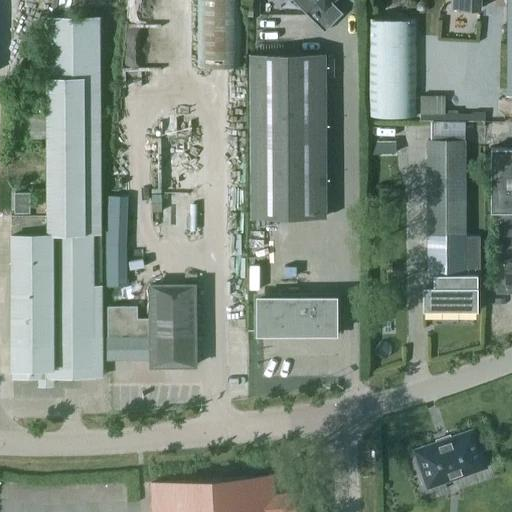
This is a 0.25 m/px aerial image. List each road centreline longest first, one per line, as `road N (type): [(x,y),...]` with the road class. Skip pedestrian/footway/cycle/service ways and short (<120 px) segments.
road 1 (unclassified): [(0,443),(98,443),(341,413)]
road 2 (unclassified): [(341,413),(511,361)]
